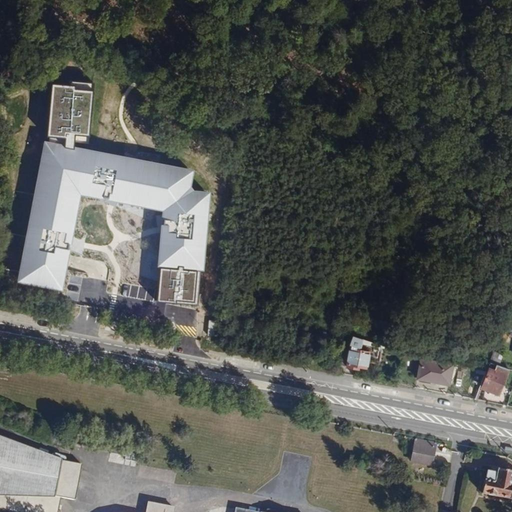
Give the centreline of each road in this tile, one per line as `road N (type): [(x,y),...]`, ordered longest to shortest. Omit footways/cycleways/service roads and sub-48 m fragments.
road 1 (track): [(18,0),(421,202),(490,28)]
road 2 (secondary): [(0,337),(511,441)]
road 3 (secondary): [(511,426),(0,327)]
road 4 (track): [(490,28),(363,0)]
